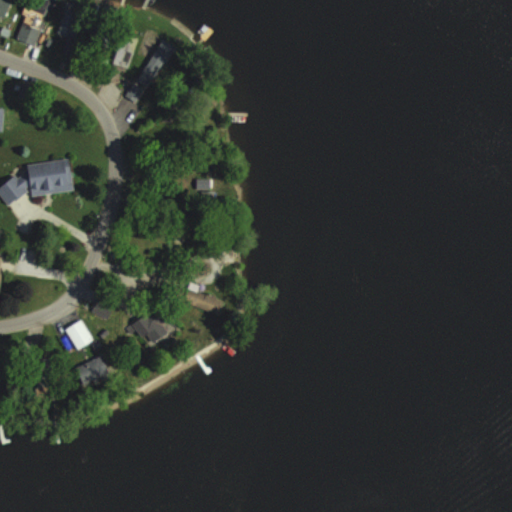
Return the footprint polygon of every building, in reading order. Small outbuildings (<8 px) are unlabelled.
[(47,6),(26,0),(15,38),(36,44),(47,6)] [(90,12),(74,0),(53,30),(69,42),(90,12)] [(119,38),(110,62),(126,68),(135,44),(119,38)] [(74,190),(70,158),(27,163),(28,176),(0,179),(0,182),(2,198),(74,190)] [(179,325),(158,301),(131,325),(153,348),(179,325)] [(65,328),(78,349),(93,339),(80,318),(65,328)] [(88,384),(112,370),(101,353),(78,367),(88,384)]
